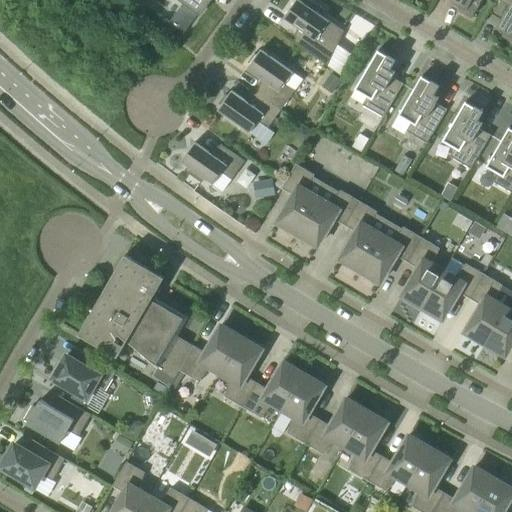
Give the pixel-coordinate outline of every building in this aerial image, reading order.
[(177,13),(191,23),(208,0),(179,0),(184,3),(177,13)] [(305,33),(297,44),(328,65),(344,32),(320,14),(323,10),(324,9),(308,0),(305,0),(304,3),(299,0),(296,0),(283,18),(305,33)] [(452,0),(452,2),(460,7),(458,10),(472,18),(482,0),(452,0)] [(511,0),(498,0),(509,6),(496,28),(505,33),(503,36),(511,41),(511,0)] [(157,30),(168,39),(176,29),(164,21),(157,30)] [(268,84),(261,95),(281,110),(295,91),(285,84),(293,72),(261,49),(257,55),(255,53),(248,62),(251,64),(247,69),(268,84)] [(378,50),(355,89),(367,97),(362,105),(383,117),(403,84),(387,75),(396,61),(378,50)] [(331,92),(340,80),(332,75),(324,87),(331,92)] [(422,76),(399,115),(411,122),(406,131),(427,143),(447,109),(431,100),(439,86),(422,76)] [(268,129),(281,110),(261,95),(253,106),(232,91),(228,96),(226,94),(219,103),(221,105),(218,110),(250,133),(258,122),(268,129)] [(465,102),(443,141),(455,148),(450,156),(471,169),(491,135),(475,126),(483,112),(465,102)] [(302,145),(310,133),(301,127),(297,132),(297,141),(302,145)] [(511,128),(509,127),(486,166),(499,174),(494,182),(511,192),(511,128)] [(369,139),(360,133),(352,147),(361,152),(369,139)] [(214,185),(222,173),(232,180),(245,161),(224,147),(217,157),(195,142),(181,162),(188,166),(185,171),(201,182),(204,178),(214,185)] [(412,160),(404,155),(395,170),(403,175),(412,160)] [(277,225),(296,236),(319,198),(308,192),(315,175),(296,164),(282,188),(293,195),(277,222),(279,223),(277,225)] [(259,196),(273,194),(271,180),(257,182),(259,196)] [(457,188),(448,183),(442,196),(451,200),(457,188)] [(319,198),(296,236),(315,247),(316,245),(318,246),(334,219),(345,225),(359,201),(341,190),(329,204),(319,198)] [(377,212),(359,201),(345,225),(355,231),(340,258),(342,259),(340,262),(359,273),(381,235),(371,229),(377,212)] [(444,201),(440,208),(445,211),(449,204),(444,201)] [(392,241),(381,235),(359,273),(378,284),(379,281),(381,282),(397,256),(407,262),(422,238),(403,227),(392,241)] [(440,248),(422,238),(407,262),(418,268),(402,295),(404,296),(403,299),(421,310),(444,271),(433,265),(440,248)] [(487,266),(493,257),(486,253),(480,262),(487,266)] [(151,300),(164,278),(125,255),(93,310),(92,308),(90,310),(92,312),(79,334),(118,357),(127,341),(159,368),(153,377),(170,386),(180,369),(194,345),(174,334),(183,318),(151,300)] [(454,278),(444,271),(421,310),(440,321),(442,318),(444,319),(459,292),(470,299),(484,274),(466,264),(454,278)] [(502,285),(484,274),(470,299),(480,305),(465,332),(467,333),(465,335),(484,346),(506,308),(496,302),(502,285)] [(511,311),(506,308),(484,346),(503,357),(504,355),(506,356),(511,345),(511,311)] [(210,366),(221,372),(243,335),(225,325),(223,327),(221,326),(206,352),(194,345),(180,369),(198,379),(210,366)] [(243,335),(221,372),(232,379),(226,396),(243,406),(257,382),(245,376),(261,350),(259,349),(261,346),(243,335)] [(79,362),(67,355),(53,379),(87,398),(94,386),(105,392),(118,370),(85,351),(79,362)] [(283,409),(305,372),(287,361),(286,364),(284,363),(268,389),(257,382),(243,406),(261,416),(272,402),(283,409)] [(305,372),(283,409),(294,415),(288,433),(306,443),(319,419),(308,413),(324,386),(322,385),(323,383),(305,372)] [(52,406),(41,399),(36,407),(33,405),(24,420),(28,422),(27,423),(61,443),(68,430),(79,436),(92,414),(59,395),(52,406)] [(319,419),(306,443),(323,454),(335,440),(346,446),(368,409),(350,398),(349,400),(347,399),(331,426),(319,419)] [(368,409),(346,446),(356,452),(351,469),(368,480),(382,456),(371,449),(386,423),(384,422),(386,419),(368,409)] [(136,438),(143,424),(138,421),(130,423),(125,432),(136,438)] [(133,441),(119,433),(111,447),(125,455),(133,441)] [(382,456),(368,480),(386,490),(398,477),(408,483),(431,446),(413,435),(411,437),(409,436),(393,463),(382,456)] [(27,451),(15,444),(1,467),(35,487),(42,474),(53,481),(66,458),(33,439),(27,451)] [(218,444),(209,439),(202,452),(210,457),(218,444)] [(431,446),(408,483),(419,489),(413,506),(423,511),(433,511),(445,493),(433,486),(449,460),(447,459),(448,456),(431,446)] [(140,511),(150,496),(139,489),(145,472),(127,462),(113,486),(124,492),(111,511),(140,511)] [(469,511),(475,511),(496,477),(478,467),(477,469),(475,468),(456,500),(445,493),(433,511),(460,511),(464,508),(469,511)] [(511,486),(496,477),(475,511),(502,511),(511,496),(511,486)] [(160,501),(150,496),(140,511),(182,511),(190,499),(171,488),(160,501)] [(300,493),(294,505),(307,511),(313,499),(300,493)] [(206,511),(208,509),(190,499),(182,511),(206,511)]
